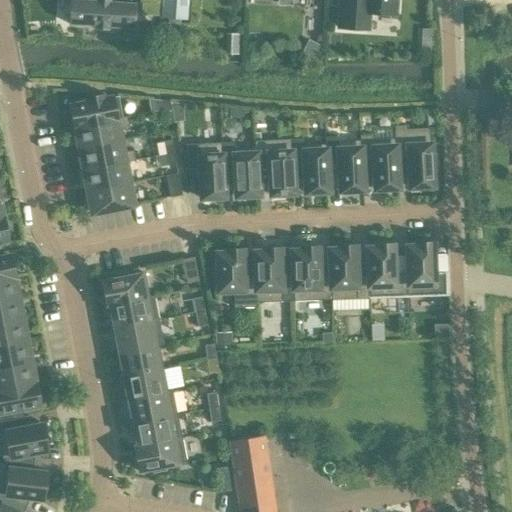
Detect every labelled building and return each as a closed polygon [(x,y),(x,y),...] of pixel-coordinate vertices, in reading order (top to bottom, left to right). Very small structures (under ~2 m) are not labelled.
[(90,0),(70,0),(68,24),(94,26),(95,28),(94,29),(109,30),(108,30),(108,27),(134,29),(136,4),(110,2),(109,0),(96,0),(97,1),(91,1),(90,0)] [(164,0),(163,18),(185,20),(186,0),(164,0)] [(396,0),(341,0),(339,28),(368,30),(369,13),(395,15),(396,0)] [(141,4),(140,16),(158,18),(159,5),(141,4)] [(230,34),(229,54),(241,55),(242,35),(230,34)] [(308,40),(301,55),(315,62),(322,48),(308,40)] [(122,118),(122,117),(118,96),(102,99),(102,96),(87,98),(88,102),(71,105),(72,110),(68,111),(71,124),(74,123),(75,127),(122,118)] [(161,100),(162,109),(171,108),(169,101),(161,100)] [(171,108),(162,109),(166,124),(173,122),(171,108)] [(243,110),(230,111),(230,119),(244,118),(243,110)] [(127,116),(122,117),(122,118),(75,127),(79,148),(125,139),(122,127),(129,126),(127,116)] [(394,138),(396,158),(408,157),(410,188),(432,186),(431,169),(435,169),(434,155),(430,156),(429,128),(407,129),(406,125),(394,126),(394,138)] [(396,158),(394,138),(373,139),(373,135),(359,135),(359,140),(360,159),(361,159),(373,159),(375,189),(398,188),(396,158)] [(340,191),(363,190),(361,159),(360,159),(359,140),(338,141),(337,137),(324,137),(324,142),(325,161),(326,161),(338,161),(340,191)] [(304,162),(305,193),(328,192),(326,161),(325,161),(324,142),(303,143),(302,138),(290,139),(292,163),(304,162)] [(125,139),(79,148),(83,170),(129,161),(129,162),(135,161),(134,151),(127,152),(125,139)] [(269,164),(271,195),(293,194),(292,163),(290,139),(256,141),(256,146),(257,165),(269,164)] [(173,152),(171,140),(163,142),(165,154),(173,152)] [(233,142),(221,143),(222,167),(234,166),(236,197),(258,196),(257,165),(256,146),(233,147),(233,142)] [(221,143),(186,144),(187,169),(199,168),(201,199),(224,197),(222,167),(221,143)] [(165,154),(167,165),(175,164),(173,152),(165,154)] [(133,183),(129,162),(129,161),(83,170),(88,191),(133,183)] [(182,195),(178,174),(166,176),(170,198),(182,195)] [(137,204),(133,183),(88,191),(92,213),(137,204)] [(407,246),(408,273),(408,297),(448,295),(447,271),(433,272),(432,242),(416,243),(416,246),(407,246)] [(367,248),(368,274),(368,298),(408,297),(408,273),(393,273),(392,244),(376,244),(376,248),(367,248)] [(329,249),(330,275),(331,300),(368,298),(368,274),(356,275),(355,245),(339,246),(339,249),(329,249)] [(331,300),(330,275),(318,276),(317,246),(301,247),(301,250),(291,251),(292,277),(293,301),(331,300)] [(293,301),(292,277),(280,277),(279,248),(263,248),(263,252),(254,252),(255,278),(256,302),(293,301)] [(256,302),(255,278),(243,278),(242,249),(226,249),(226,253),(216,253),(217,266),(213,266),(213,280),(217,279),(218,291),(233,291),(234,308),(256,307),(256,302)] [(0,279),(13,277),(12,274),(15,273),(13,260),(10,261),(9,255),(0,257),(0,279)] [(187,283),(199,281),(194,258),(182,260),(187,283)] [(145,273),(128,276),(128,272),(115,275),(116,278),(102,281),(107,306),(111,306),(111,305),(150,297),(150,296),(145,273)] [(13,277),(0,279),(0,303),(17,300),(13,277)] [(155,295),(150,296),(150,297),(111,305),(111,306),(115,328),(159,320),(155,295)] [(195,313),(204,311),(201,297),(192,299),(195,313)] [(17,300),(0,303),(0,325),(22,321),(17,300)] [(207,326),(204,311),(195,313),(197,327),(207,326)] [(159,320),(115,328),(120,352),(159,344),(159,345),(164,344),(159,320)] [(0,345),(25,341),(22,321),(0,325),(0,345)] [(215,334),(216,349),(232,348),(232,334),(215,334)] [(331,334),(322,334),(322,343),(331,343),(331,334)] [(25,341),(0,345),(0,368),(30,363),(25,341)] [(159,344),(120,352),(124,376),(164,368),(159,345),(159,344)] [(206,360),(216,358),(214,344),(204,346),(206,360)] [(375,353),(327,355),(328,372),(358,370),(360,410),(383,409),(383,405),(411,404),(410,368),(375,369),(375,353)] [(216,358),(206,360),(208,374),(218,373),(216,358)] [(30,363),(0,368),(0,391),(34,385),(30,363)] [(168,391),(164,368),(124,376),(129,399),(168,392),(168,391)] [(247,382),(227,383),(228,420),(248,419),(247,382)] [(34,385),(0,391),(0,421),(27,417),(25,408),(38,405),(37,401),(40,400),(38,387),(35,388),(34,385)] [(173,390),(168,391),(168,392),(129,399),(133,423),(177,414),(173,390)] [(208,409),(218,407),(216,393),(206,394),(208,409)] [(218,407),(208,409),(210,423),(220,421),(218,407)] [(182,438),(177,414),(133,423),(138,446),(182,438)] [(27,417),(0,421),(0,446),(2,459),(4,459),(34,454),(34,453),(47,450),(45,441),(48,440),(45,424),(29,427),(27,417)] [(240,511),(274,511),(263,436),(230,442),(240,511)] [(138,446),(134,446),(139,472),(152,469),(153,473),(166,470),(165,467),(187,462),(182,438),(138,446)] [(4,459),(0,493),(0,494),(30,497),(43,499),(44,489),(47,490),(49,474),(32,472),(34,454),(4,459)] [(230,491),(227,467),(215,468),(219,492),(230,491)] [(0,494),(0,493),(0,492),(0,511),(23,511),(30,497),(0,494)]
